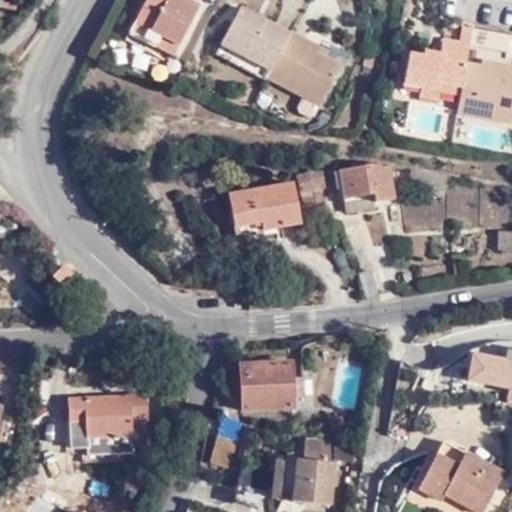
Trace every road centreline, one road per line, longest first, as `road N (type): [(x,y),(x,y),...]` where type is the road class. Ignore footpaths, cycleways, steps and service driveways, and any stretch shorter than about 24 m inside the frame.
road 1 (tertiary): [(199,332),(511,289)]
road 2 (tertiary): [(140,338),(128,281),(51,194),(37,122)]
road 3 (unclassified): [(159,511),(194,442),(199,332)]
road 4 (tertiary): [(0,344),(140,338)]
road 5 (tertiary): [(37,122),(43,84),(83,0)]
